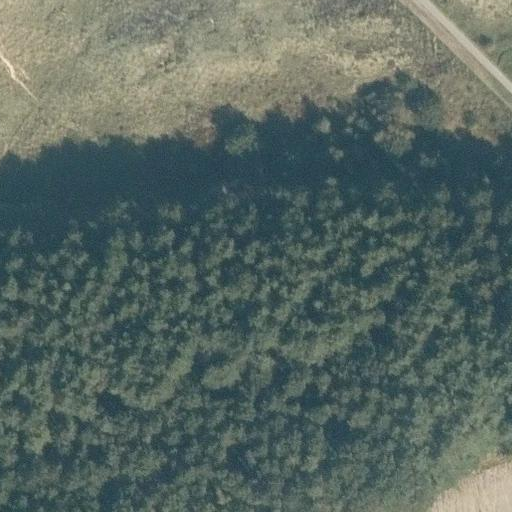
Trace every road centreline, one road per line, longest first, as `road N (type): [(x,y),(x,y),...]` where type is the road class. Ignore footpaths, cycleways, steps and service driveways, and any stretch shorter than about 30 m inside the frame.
road 1 (track): [(511,192),(328,192),(206,205),(115,201),(0,217)]
road 2 (unknown): [(406,0),(511,103)]
